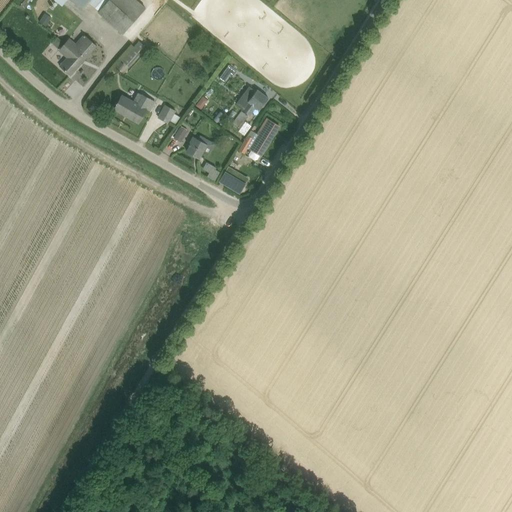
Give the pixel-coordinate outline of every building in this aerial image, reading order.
[(71,0),(83,10),(89,3),(99,11),(98,13),(123,35),(146,8),(137,0),(71,0)] [(47,26),(53,16),(45,11),(39,21),(47,26)] [(70,38),(65,43),(57,36),(51,43),(59,50),(68,58),(60,66),(70,75),(97,46),(84,34),(76,43),(70,38)] [(138,41),(122,61),(129,67),(146,47),(138,41)] [(229,65),(220,78),(225,82),(231,73),(234,76),(238,71),(229,65)] [(256,107),(260,110),(269,98),(257,90),(248,102),(249,102),(243,110),(250,115),(256,107)] [(134,100),(123,94),(115,108),(139,122),(146,111),(150,113),(156,102),(152,100),(152,99),(142,93),(142,94),(138,92),(134,100)] [(176,111),(176,110),(165,104),(158,117),(169,124),(176,111)] [(213,119),(217,123),(224,114),(220,111),(213,119)] [(238,128),(247,116),(242,112),(233,124),(238,128)] [(251,130),(248,135),(247,135),(239,150),(245,154),(248,148),(251,149),(248,153),(249,156),(254,159),(257,159),(260,155),(261,156),(279,126),(267,118),(257,134),(253,131),(251,130)] [(188,131),(180,127),(174,138),(181,143),(188,131)] [(207,144),(194,137),(190,144),(189,144),(189,145),(190,146),(187,151),(199,158),(207,144)] [(216,169),(217,168),(207,162),(203,169),(209,173),(207,177),(215,181),(220,172),(216,169)] [(246,184),(225,172),(219,182),(240,194),(246,184)]
